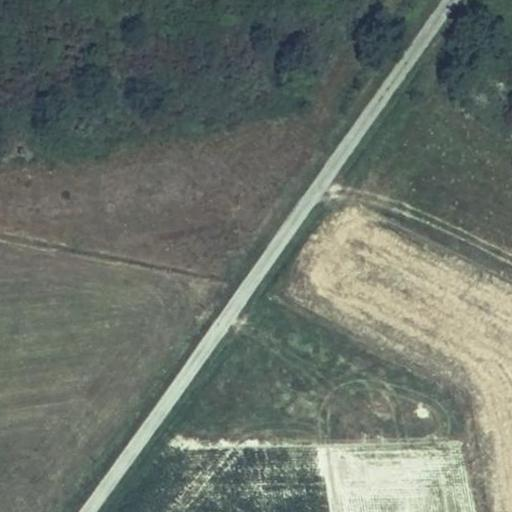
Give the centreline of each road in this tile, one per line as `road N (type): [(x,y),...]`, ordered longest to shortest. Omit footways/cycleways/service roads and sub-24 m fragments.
road 1 (unclassified): [(451,0),(82,511)]
road 2 (track): [(319,182),(511,276)]
